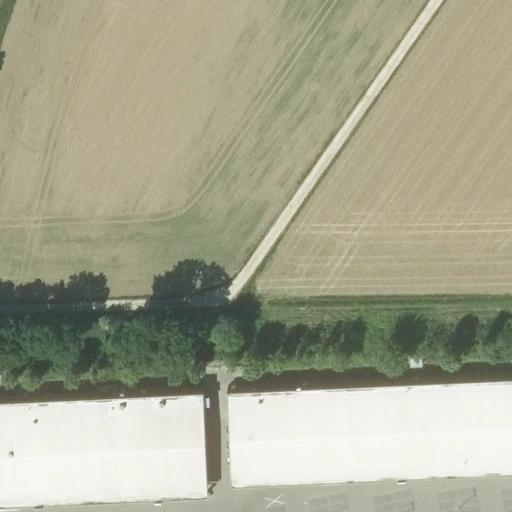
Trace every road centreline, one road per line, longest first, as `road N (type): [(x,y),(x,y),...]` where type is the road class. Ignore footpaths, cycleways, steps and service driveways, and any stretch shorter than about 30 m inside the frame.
road 1 (track): [(0,310),(224,296),(434,0)]
road 2 (track): [(224,296),(250,324),(511,323)]
